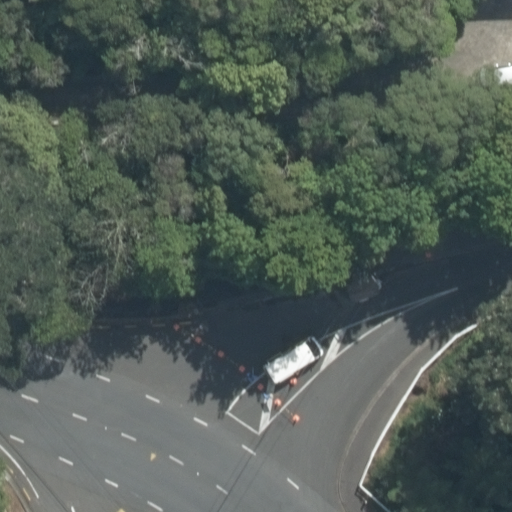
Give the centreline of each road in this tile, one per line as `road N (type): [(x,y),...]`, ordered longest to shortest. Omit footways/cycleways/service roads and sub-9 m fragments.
road 1 (residential): [(165,444),(275,363),(511,273)]
road 2 (residential): [(81,511),(63,473),(47,382)]
road 3 (residential): [(165,444),(47,382)]
